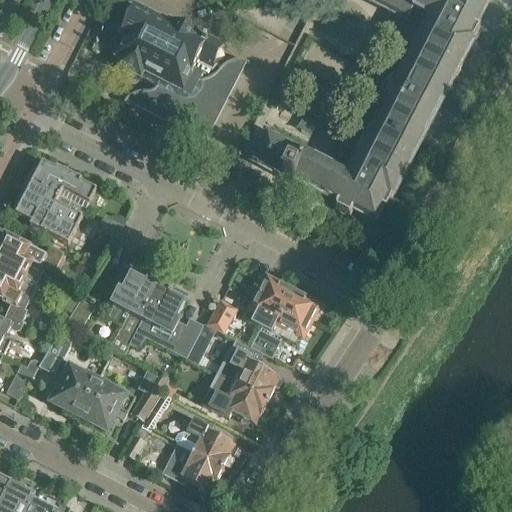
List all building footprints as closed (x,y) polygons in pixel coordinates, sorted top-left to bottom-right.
[(302,163),(291,184),(336,208),(334,212),(350,221),(353,215),(375,226),(382,213),(386,215),(392,202),(433,124),(479,33),(475,31),(486,12),(471,5),(474,0),(473,0),(364,0),(424,31),(396,86),(390,83),(382,98),(374,114),(380,117),(348,179),(306,157),(302,163)] [(148,94),(146,94),(142,94),(139,95),(135,96),(132,97),(129,99),(126,102),(204,141),(244,64),(241,63),(237,63),(234,63),(230,64),(227,66),(224,68),(221,70),(219,73),(212,69),(223,47),(209,40),(207,44),(156,18),(154,22),(135,12),(121,39),(127,42),(117,60),(124,64),(120,70),(140,80),(143,73),(160,82),(157,88),(156,89),(155,91),(154,92),(153,93),(151,94),(149,94),(148,94)] [(267,134),(251,163),(291,184),(302,163),(295,159),(299,151),(267,134)] [(82,183),(72,178),(58,171),(57,173),(42,165),(32,185),(86,213),(96,193),(81,185),(82,183)] [(32,185),(32,186),(16,217),(31,225),(30,229),(40,234),(40,233),(68,248),(86,213),(32,185)] [(98,231),(118,241),(124,228),(105,218),(98,231)] [(0,247),(0,268),(36,287),(44,272),(41,270),(42,268),(54,274),(63,257),(50,250),(46,258),(5,238),(0,247)] [(22,324),(28,312),(26,311),(38,288),(36,287),(0,268),(0,301),(11,307),(6,316),(22,324)] [(109,316),(106,322),(121,330),(113,345),(110,352),(113,354),(124,359),(129,348),(160,288),(134,275),(126,291),(122,289),(115,303),(116,303),(109,316)] [(250,351),(261,357),(293,294),(272,283),(271,280),(264,282),(265,285),(257,301),(253,302),(251,307),(251,311),(246,322),(261,330),(250,351)] [(160,288),(129,348),(139,353),(145,341),(186,362),(203,330),(190,323),(186,330),(175,324),(186,302),(160,288)] [(261,357),(271,362),(282,341),(297,348),(303,338),(307,336),(309,331),(309,327),(316,312),(319,311),(317,304),(314,305),(293,294),(261,357)] [(63,312),(72,316),(77,307),(65,301),(62,307),(63,312)] [(81,303),(66,326),(80,335),(95,311),(81,303)] [(207,329),(216,334),(222,337),(225,338),(238,313),(220,304),(207,329)] [(0,357),(1,358),(9,343),(3,340),(8,330),(14,333),(18,332),(22,324),(6,316),(3,323),(0,321),(0,357)] [(40,367),(38,370),(51,376),(52,374),(56,376),(55,378),(64,383),(60,389),(52,405),(65,411),(67,416),(74,420),(79,418),(80,419),(97,385),(83,377),(84,375),(83,374),(63,364),(64,361),(65,361),(71,349),(70,344),(65,341),(64,342),(58,339),(40,367)] [(234,343),(216,379),(267,405),(275,389),(278,391),(282,383),(279,382),(279,381),(255,369),(261,357),(250,351),(239,346),(234,343)] [(195,347),(188,361),(198,367),(206,353),(195,347)] [(32,364),(27,372),(35,376),(40,367),(35,363),(32,364)] [(29,385),(35,376),(27,372),(23,378),(24,382),(29,385)] [(144,395),(131,417),(143,425),(146,421),(155,406),(161,396),(169,384),(170,383),(157,376),(155,375),(153,377),(148,374),(139,392),(144,395)] [(256,428),(259,429),(263,422),(260,420),(267,405),(224,383),(216,379),(202,407),(229,421),(231,416),(255,429),(256,428)] [(169,384),(161,396),(169,400),(177,388),(169,384)] [(97,385),(80,419),(81,419),(82,424),(90,428),(94,426),(107,433),(115,418),(118,411),(127,416),(135,401),(115,391),(113,390),(112,392),(97,385)] [(164,410),(170,400),(169,400),(161,396),(155,406),(164,410)] [(146,421),(143,425),(140,430),(149,435),(154,426),(146,421)] [(194,422),(186,436),(186,437),(183,436),(178,438),(176,443),(177,448),(177,449),(193,457),(223,473),(231,457),(234,458),(237,451),(234,450),(235,448),(211,436),(213,432),(194,422)] [(143,444),(149,435),(140,430),(123,457),(135,463),(146,445),(143,444)] [(210,497),(223,473),(193,457),(186,471),(172,464),(165,479),(184,489),(186,485),(210,497)] [(0,510),(11,489),(9,488),(7,483),(2,481),(0,481),(0,510)] [(0,511),(30,511),(36,502),(24,496),(23,491),(17,489),(13,490),(11,489),(0,510),(0,511)] [(55,511),(36,502),(30,511),(55,511)]
